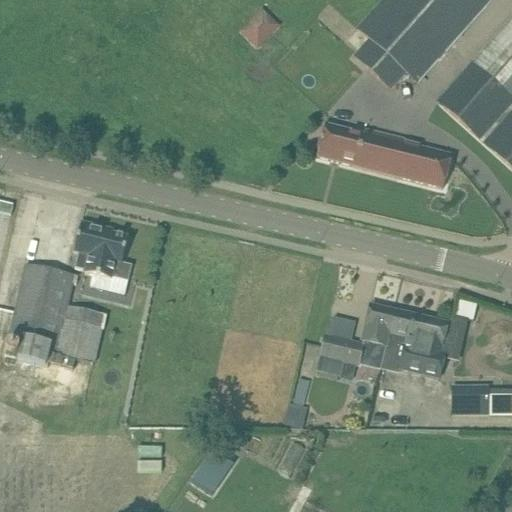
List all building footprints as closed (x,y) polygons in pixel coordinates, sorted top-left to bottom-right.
[(384,0),(357,30),(368,41),(405,74),(417,85),(493,0),(384,0)] [(262,10),(240,33),(254,46),(276,24),(262,10)] [(511,17),(434,102),(479,142),(511,105),(511,17)] [(511,113),(484,146),(511,170),(511,113)] [(443,191),(451,157),(418,149),(419,148),(405,144),(405,142),(364,132),(363,136),(324,127),(316,159),(443,191)] [(122,265),(128,239),(80,228),(72,256),(77,257),(74,270),(84,272),(83,276),(111,283),(112,280),(127,283),(131,267),(122,265)] [(48,366),(73,372),(75,360),(94,365),(106,317),(68,309),(73,286),(76,286),(77,278),(26,267),(8,345),(20,348),(18,362),(46,368),(49,354),(51,355),(48,366)] [(324,339),(320,358),(359,367),(360,364),(381,369),(385,349),(386,349),(389,335),(388,335),(394,313),(370,308),(361,347),(324,339)] [(385,349),(381,369),(400,374),(439,383),(445,357),(440,355),(446,327),(433,324),(433,322),(394,313),(388,335),(389,335),(386,349),(385,349)] [(299,381),(293,406),(302,408),(308,384),(299,381)] [(452,418),(488,418),(488,389),(452,389),(452,418)] [(288,408),(283,427),(299,431),(304,412),(288,408)] [(192,484),(215,496),(230,468),(207,456),(192,484)]
